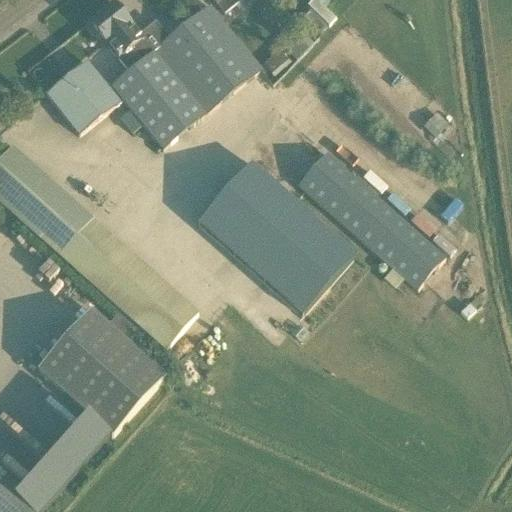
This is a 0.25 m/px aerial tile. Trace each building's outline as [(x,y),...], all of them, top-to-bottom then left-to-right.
[(209,0),(224,18),(240,5),(246,0),(209,0)] [(128,55),(139,68),(153,56),(114,7),(88,27),(106,50),(106,49),(118,63),(128,55)] [(112,91),(124,105),(163,154),(261,75),(209,11),(153,56),(139,68),(112,91)] [(272,77),(287,63),(278,53),(263,67),(272,77)] [(79,141),(124,105),(112,91),(108,94),(86,67),(46,98),(79,141)] [(430,122),(423,130),(434,141),(441,134),(430,122)] [(0,207),(40,244),(73,208),(12,154),(0,167),(0,207)] [(446,264),(327,160),(304,185),(299,180),(294,186),(418,296),(446,264)] [(250,168),(198,228),(302,321),(355,261),(250,168)] [(197,320),(73,208),(40,244),(165,356),(197,320)] [(166,381),(91,315),(38,375),(112,441),(166,381)] [(0,511),(22,511),(13,503),(0,492),(0,511)]
